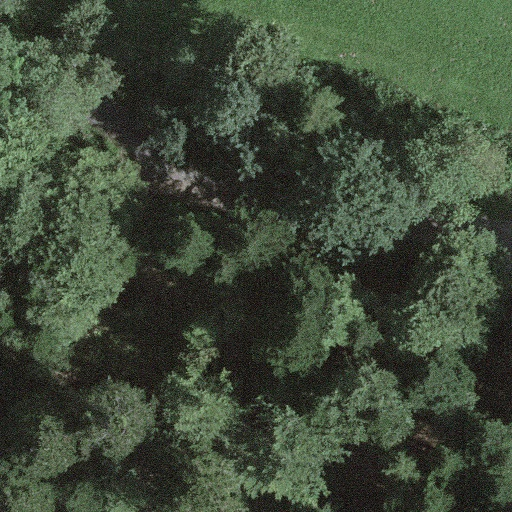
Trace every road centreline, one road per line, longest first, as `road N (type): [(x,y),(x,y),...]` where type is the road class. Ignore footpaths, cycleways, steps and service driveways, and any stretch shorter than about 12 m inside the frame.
road 1 (track): [(147,148),(511,243)]
road 2 (track): [(0,18),(147,148)]
road 3 (track): [(0,141),(147,148)]
